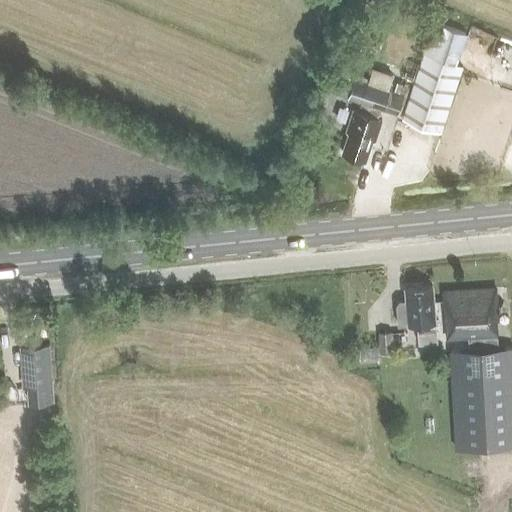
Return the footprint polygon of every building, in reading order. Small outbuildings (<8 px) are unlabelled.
[(440,132),(462,67),(422,54),(400,119),(440,132)] [(339,75),(332,93),(350,99),(356,80),(339,75)] [(399,116),(409,86),(397,82),(393,93),(356,80),(350,99),(361,103),(358,111),(354,110),(347,131),(350,132),(343,152),(363,159),(370,138),(374,139),(380,119),(376,118),(379,109),(399,116)] [(419,345),(437,343),(432,287),(405,290),(406,300),(399,301),(396,305),(398,327),(417,325),(419,345)] [(511,347),(498,349),(495,319),(498,319),(495,288),(442,293),(447,341),(468,339),(469,351),(448,351),(454,450),(511,446),(511,347)] [(379,353),(393,353),(392,332),(378,332),(379,353)] [(53,386),(50,344),(19,346),(22,388),(53,386)] [(358,348),(359,360),(376,359),(376,347),(358,348)]
